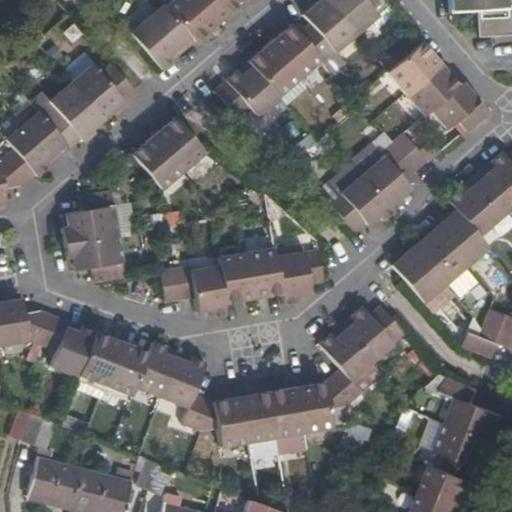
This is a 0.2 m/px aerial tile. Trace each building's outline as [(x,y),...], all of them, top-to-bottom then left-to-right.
[(194,0),(172,0),(163,8),(188,38),(192,43),(214,24),(194,0)] [(194,0),(214,24),(237,5),(232,0),(194,0)] [(309,25),(297,34),(319,60),(322,63),(355,35),(326,0),(318,0),(301,15),(309,25)] [(326,0),(355,35),(377,15),(368,6),(375,0),(326,0)] [(511,35),(511,8),(504,9),(503,0),(446,0),(448,12),(476,11),(477,38),(511,35)] [(161,6),(128,33),(160,70),(182,52),(177,47),(188,38),(163,8),(161,6)] [(319,60),(297,34),(290,26),(268,44),(297,78),(319,60)] [(385,72),(404,94),(438,65),(419,43),(385,72)] [(278,100),(284,107),(305,88),(297,78),(268,44),(246,62),(251,67),(278,100)] [(91,65),(69,84),(101,120),(134,92),(111,65),(99,74),(91,65)] [(404,94),(422,116),(429,110),(457,87),(438,65),(404,94)] [(213,91),(237,120),(248,110),(256,119),(278,100),(251,67),(239,76),(235,72),(213,91)] [(454,121),(463,132),(486,113),(460,83),(457,87),(429,110),(444,128),(454,121)] [(56,111),(45,121),(64,143),(69,149),(89,132),(88,131),(101,120),(69,84),(48,102),(56,111)] [(173,118),(151,136),(181,170),(202,152),(173,118)] [(4,140),(14,152),(33,174),(35,177),(58,158),(53,152),(64,143),(45,121),(34,130),(25,121),(4,140)] [(425,161),(402,133),(390,143),(414,171),(425,161)] [(414,171),(390,143),(383,135),(350,162),(360,176),(391,212),(402,202),(398,198),(409,189),(402,181),(414,171)] [(151,136),(129,155),(159,189),(181,170),(151,136)] [(0,163),(0,204),(4,204),(2,191),(17,188),(33,174),(14,152),(0,163)] [(511,152),(506,158),(500,152),(478,171),(511,209),(511,207),(511,152)] [(478,237),(511,209),(478,171),(446,200),(454,210),(478,237)] [(380,221),(391,212),(360,176),(328,204),(351,232),(362,222),(366,226),(376,217),(380,221)] [(116,235),(108,191),(77,196),(80,212),(64,215),(67,229),(60,230),(63,243),(116,235)] [(464,266),(486,247),(478,237),(454,210),(432,229),(464,266)] [(464,266),(432,229),(411,247),(443,284),(464,266)] [(123,277),(116,235),(63,243),(66,259),(72,258),(74,270),(90,268),(92,282),(123,277)] [(443,284),(411,247),(390,266),(421,303),(443,284)] [(244,254),(251,298),(280,293),(274,258),(273,250),(244,254)] [(274,258),(280,293),(282,305),(296,303),(295,296),(308,294),(308,285),(322,282),(317,251),(274,258)] [(216,259),(217,267),(223,303),(251,298),(244,254),(216,259)] [(187,267),(173,269),(178,301),(193,298),(195,313),(209,310),(211,317),(225,315),(223,303),(217,267),(188,272),(187,267)] [(178,301),(173,269),(158,271),(163,303),(178,301)] [(19,301),(0,303),(0,346),(27,341),(41,347),(52,318),(38,312),(22,315),(19,301)] [(360,308),(339,326),(370,362),(403,334),(379,306),(367,316),(360,308)] [(511,335),(511,318),(488,309),(482,323),(511,335)] [(41,347),(35,362),(76,378),(77,374),(91,339),(78,335),(80,329),(56,319),(52,318),(41,347)] [(511,335),(482,323),(477,337),(495,344),(507,348),(511,335)] [(324,383),(329,410),(346,408),(359,394),(348,380),(370,362),(339,326),(317,344),(338,369),(324,383)] [(477,337),(465,332),(460,347),(489,358),(495,344),(477,337)] [(77,374),(104,385),(121,344),(93,334),(91,339),(77,374)] [(130,396),(156,406),(175,359),(161,354),(164,347),(151,342),(147,354),(139,372),(130,396)] [(104,385),(130,396),(139,372),(147,354),(121,344),(104,385)] [(426,360),(414,347),(406,354),(417,368),(426,360)] [(180,424),(199,432),(216,429),(212,402),(192,395),(203,363),(190,358),(188,364),(175,359),(156,406),(184,417),(180,424)] [(477,391),(447,379),(441,393),(458,399),(448,426),(498,446),(504,432),(498,430),(503,417),(471,404),(477,391)] [(295,388),(303,432),(332,427),(329,410),(324,383),(295,388)] [(266,393),(274,437),(303,432),(295,388),(266,393)] [(239,397),(246,441),(274,437),(266,393),(239,397)] [(212,402),(216,429),(219,446),(246,441),(239,397),(212,402)] [(21,439),(31,414),(18,409),(6,436),(21,442),(21,439)] [(34,415),(31,414),(21,439),(21,442),(38,448),(25,499),(72,511),(82,471),(49,462),(51,453),(46,451),(57,424),(34,415)] [(61,415),(57,424),(84,435),(88,426),(61,415)] [(443,471),(476,484),(487,457),(493,459),(498,446),(448,426),(438,453),(448,457),(443,471)] [(363,453),(368,441),(342,431),(337,443),(363,453)] [(148,491),(158,464),(139,457),(133,470),(139,473),(133,486),(148,491)] [(164,467),(158,464),(148,491),(159,496),(169,469),(164,467)] [(432,467),(421,493),(466,510),(476,484),(443,471),(432,467)] [(82,471),(72,511),(76,511),(121,511),(132,473),(116,469),(114,479),(82,471)] [(413,511),(464,511),(466,510),(421,493),(413,511)] [(184,511),(175,510),(177,499),(163,495),(158,511),(184,511)] [(251,501),(249,500),(245,511),(278,511),(256,503),(251,501)]
